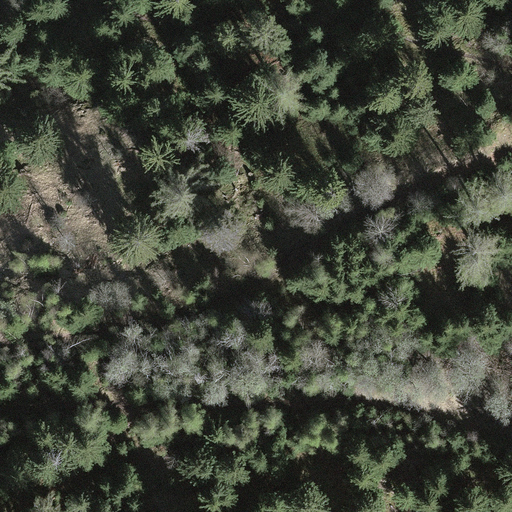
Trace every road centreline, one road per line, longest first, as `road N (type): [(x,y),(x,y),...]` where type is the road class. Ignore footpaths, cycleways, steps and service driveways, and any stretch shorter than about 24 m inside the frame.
road 1 (track): [(0,341),(86,330),(253,285),(371,197),(511,145)]
road 2 (track): [(511,417),(373,396),(92,395),(0,403)]
